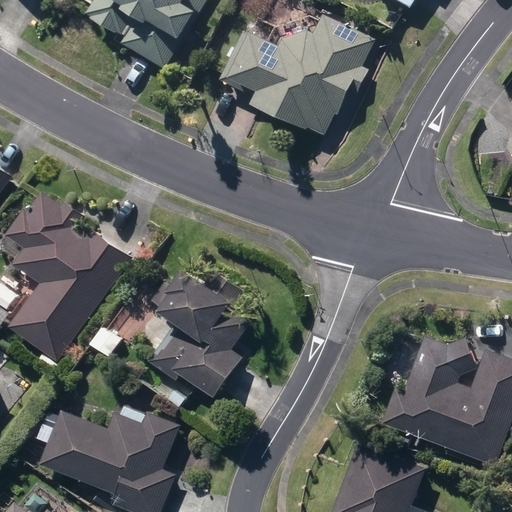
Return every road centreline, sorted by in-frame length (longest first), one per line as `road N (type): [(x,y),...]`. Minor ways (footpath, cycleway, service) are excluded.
road 1 (residential): [(375,231),(264,200),(122,140),(0,74)]
road 2 (residential): [(249,511),(255,475),(375,231)]
road 3 (residential): [(375,231),(435,106),(511,0)]
road 4 (residential): [(511,256),(375,231)]
